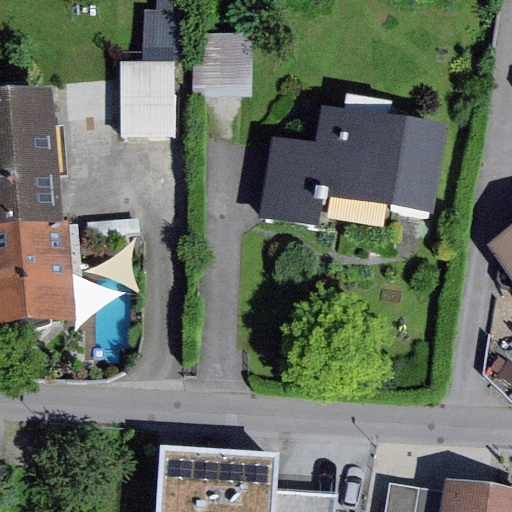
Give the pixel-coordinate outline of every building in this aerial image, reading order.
[(191,67),(137,68),(138,143),(193,142),(191,67)] [(0,337),(94,328),(71,94),(0,100),(0,337)] [(337,149),(291,142),(278,222),(346,232),(350,207),(458,223),(472,132),(342,112),(337,149)] [(286,511),(291,464),(174,454),(168,511),(286,511)] [(0,511),(13,511),(16,471),(0,469),(0,511)] [(465,496),(403,487),(399,511),(511,511),(511,494),(466,487),(465,496)]
